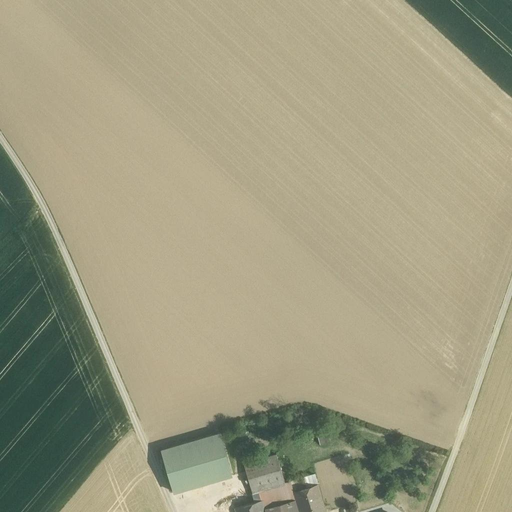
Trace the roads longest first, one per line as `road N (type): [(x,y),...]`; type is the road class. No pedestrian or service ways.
road 1 (track): [(0,135),(39,195),(173,511)]
road 2 (unclassified): [(431,511),(511,282)]
